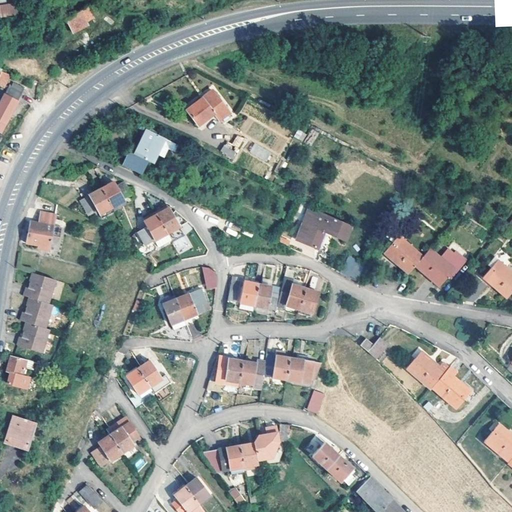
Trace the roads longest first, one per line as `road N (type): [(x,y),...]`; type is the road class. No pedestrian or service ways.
road 1 (secondary): [(46,134),(111,76),(216,30),(300,14),(511,10)]
road 2 (residential): [(180,430),(251,410),(302,417),(327,427),(417,511)]
road 3 (residential): [(220,262),(202,226),(177,202),(46,134)]
road 4 (residential): [(391,308),(472,356),(511,393)]
road 5 (unknown): [(111,76),(139,103),(221,141)]
road 6 (residential): [(220,262),(287,259),(338,281)]
road 7 (residential): [(391,308),(511,322)]
